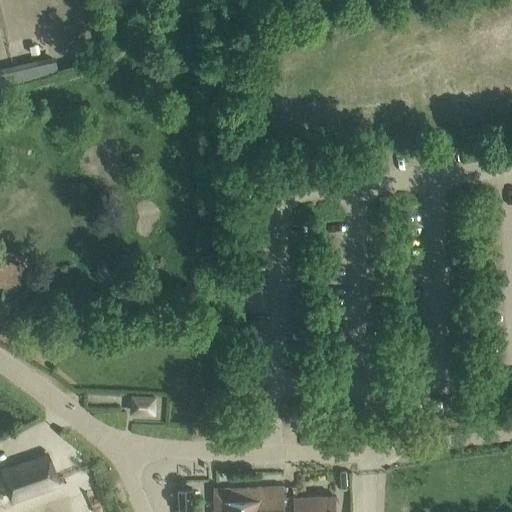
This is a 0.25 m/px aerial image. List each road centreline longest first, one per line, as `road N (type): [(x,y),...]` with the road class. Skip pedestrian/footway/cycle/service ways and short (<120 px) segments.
road 1 (residential): [(110,447),(276,455),(511,435)]
road 2 (unclassified): [(110,447),(0,361)]
